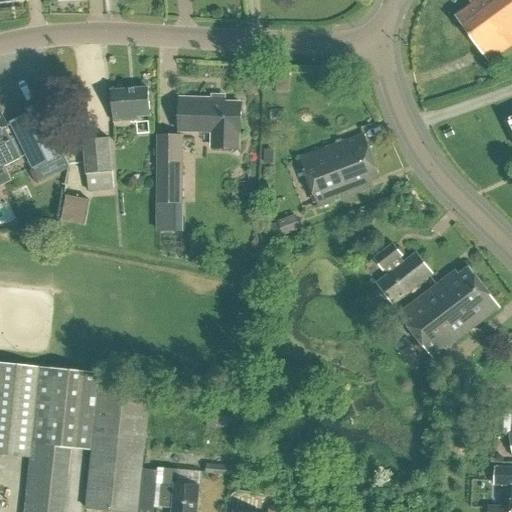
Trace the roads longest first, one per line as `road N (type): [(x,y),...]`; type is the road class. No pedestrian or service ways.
road 1 (unclassified): [(0,45),(92,34),(384,44)]
road 2 (tertiary): [(511,250),(406,128),(384,44)]
